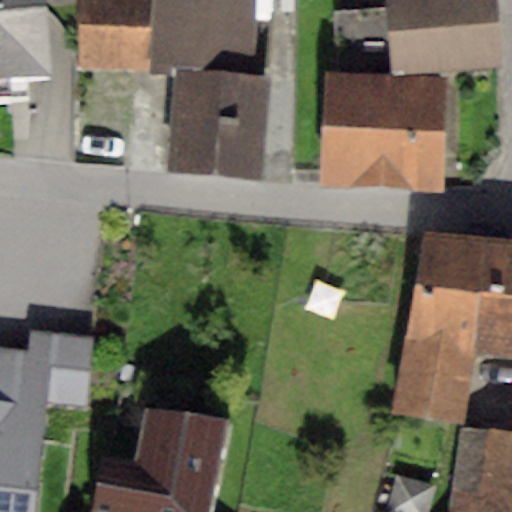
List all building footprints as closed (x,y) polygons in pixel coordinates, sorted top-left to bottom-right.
[(43,0),(0,0),(0,80),(50,76),(43,0)] [(152,0),(80,0),(77,70),(148,74),(152,0)] [(256,0),(152,0),(148,74),(171,75),(165,170),(261,176),(268,76),(252,75),(256,0)] [(497,0),(385,0),(386,10),(391,73),(502,66),(497,0)] [(335,75),(324,74),(318,183),(439,190),(445,81),(390,79),(391,73),(386,10),(333,12),(335,75)] [(484,238),(423,231),(391,413),(463,422),(474,350),(484,238)] [(511,241),(484,238),(474,350),(511,356),(511,241)] [(31,356),(0,353),(0,511),(32,511),(43,404),(79,408),(85,345),(33,340),(31,356)] [(208,511),(225,418),(144,406),(133,458),(102,453),(92,511),(208,511)] [(511,511),(511,434),(460,430),(448,508),(468,511),(511,511)] [(396,478),(387,511),(429,511),(435,487),(396,478)]
